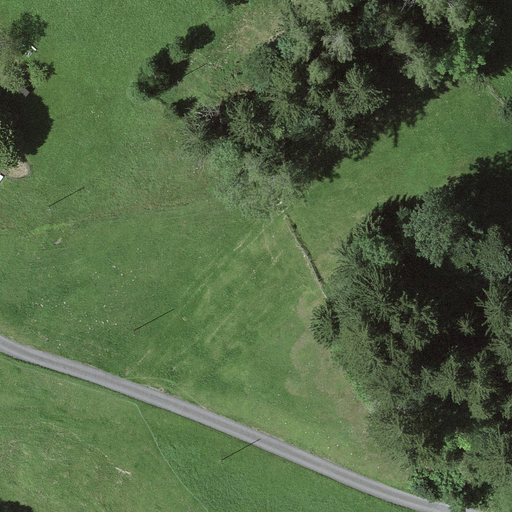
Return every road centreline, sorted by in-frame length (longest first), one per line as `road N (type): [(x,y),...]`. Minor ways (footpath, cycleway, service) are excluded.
road 1 (track): [(109,383),(138,368),(202,283),(293,199),(430,125),(511,48)]
road 2 (track): [(441,511),(396,503),(168,402),(0,348)]
